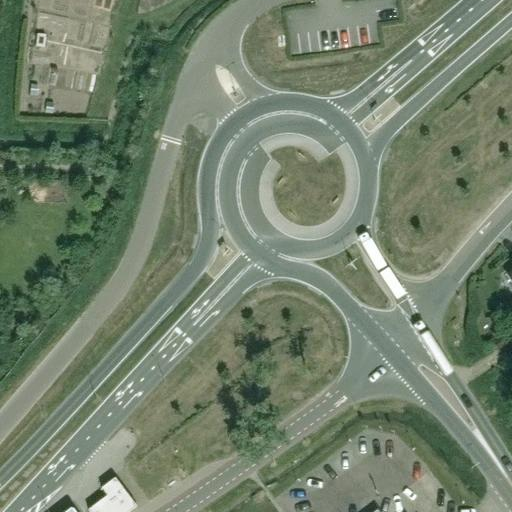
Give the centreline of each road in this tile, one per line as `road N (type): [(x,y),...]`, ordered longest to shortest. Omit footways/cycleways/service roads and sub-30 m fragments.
road 1 (primary): [(233,124),(209,165),(205,250),(0,482)]
road 2 (unclassified): [(200,65),(132,263),(0,426)]
road 3 (primary): [(16,511),(197,320)]
road 4 (tertiary): [(176,511),(388,356)]
road 5 (primary): [(364,151),(511,21)]
road 6 (primary): [(511,483),(418,324)]
road 7 (primary): [(388,356),(511,483)]
road 8 (primary): [(267,260),(330,290),(388,356)]
road 9 (unclassified): [(418,324),(511,207)]
road 10 (primary): [(418,324),(358,219)]
road 11 (primary): [(244,141),(230,164),(227,196),(252,250)]
